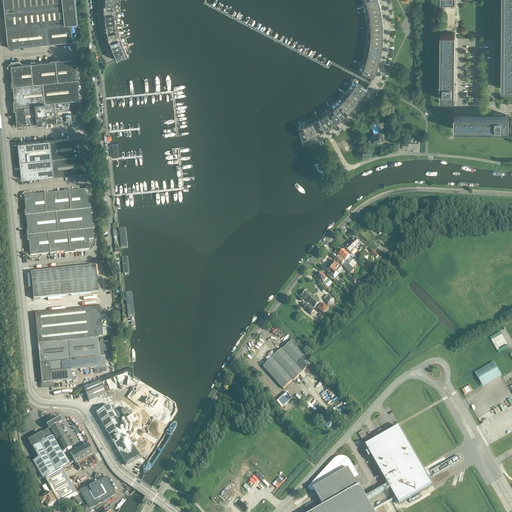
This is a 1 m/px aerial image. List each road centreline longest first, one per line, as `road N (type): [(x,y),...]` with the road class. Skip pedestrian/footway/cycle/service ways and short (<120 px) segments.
road 1 (unclassified): [(511,195),(396,191),(357,211),(238,356),(163,493)]
road 2 (tertiary): [(15,265),(31,395),(78,406),(123,475)]
road 3 (unclassified): [(111,249),(88,0)]
road 4 (unclassified): [(406,375),(277,511)]
road 5 (unclassified): [(15,265),(98,257),(90,181)]
road 6 (unclassified): [(85,126),(77,49),(0,57)]
road 7 (residential): [(329,133),(373,85),(385,39),(381,0)]
